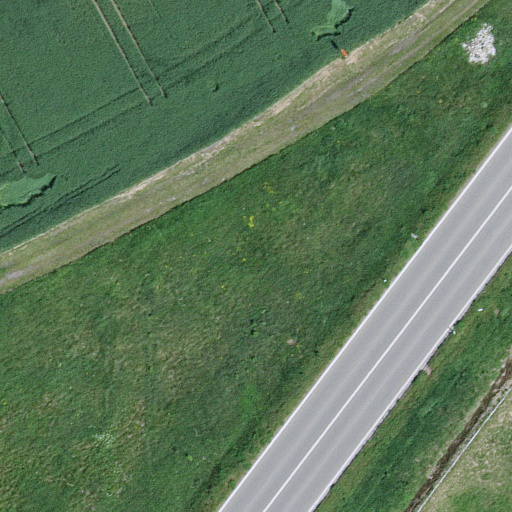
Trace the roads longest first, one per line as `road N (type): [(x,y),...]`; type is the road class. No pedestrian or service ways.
road 1 (track): [(498,0),(454,42),(89,255),(0,293)]
road 2 (tertiary): [(264,511),(511,186)]
